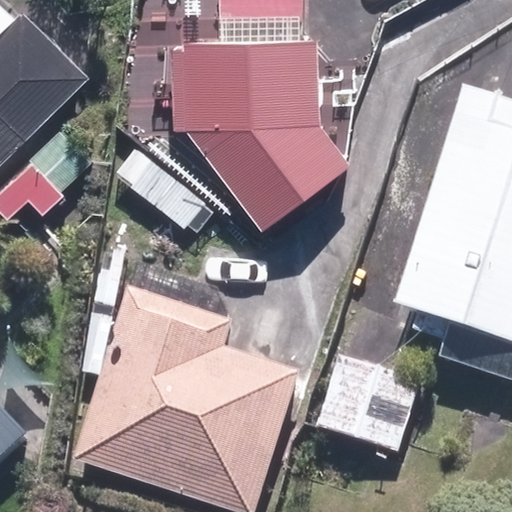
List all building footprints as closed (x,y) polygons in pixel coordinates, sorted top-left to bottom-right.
[(181,124),(256,229),(347,163),(317,121),(316,33),(295,34),(295,0),(170,0),(171,125),(181,124)] [(0,155),(82,72),(17,9),(0,25),(0,155)] [(440,362),(511,386),(511,107),(469,94),(396,310),(417,318),(411,334),(445,346),(440,362)] [(0,189),(0,203),(11,215),(31,197),(46,213),(68,192),(64,189),(93,161),(63,130),(0,189)] [(232,221),(168,171),(148,196),(212,246),(232,221)] [(428,193),(400,184),(362,301),(390,310),(428,193)] [(75,464),(219,511),(258,511),(302,379),(228,354),(235,329),(131,295),(75,464)] [(316,430),(399,455),(422,381),(338,356),(316,430)] [(0,461),(24,440),(0,412),(0,461)]
